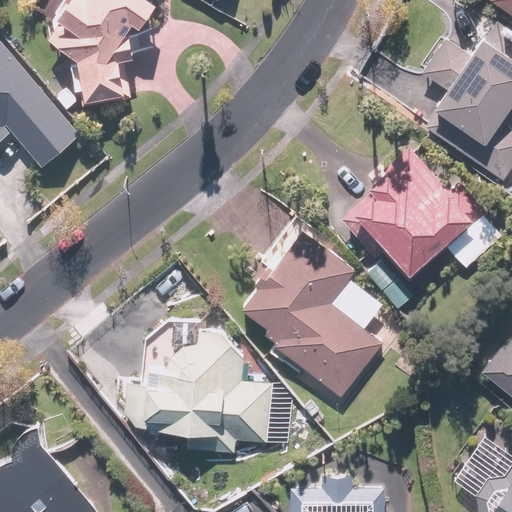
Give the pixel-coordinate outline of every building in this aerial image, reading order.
[(156,7),(146,0),(62,0),(49,20),(58,26),(46,42),(67,59),(79,108),(131,95),(123,63),(133,61),(126,36),(131,29),(137,33),(156,7)] [(511,0),(487,0),(511,16),(511,0)] [(445,90),(421,124),(504,183),(511,171),(511,123),(504,118),(511,106),(511,29),(496,18),(469,57),(444,39),(421,72),(445,90)] [(0,142),(10,134),(40,169),(79,136),(0,44),(0,142)] [(370,192),(339,219),(370,255),(378,248),(405,279),(443,246),(464,271),(503,238),(484,217),(487,214),(464,188),(456,196),(413,146),(387,168),(383,164),(361,182),(370,192)] [(511,171),(504,183),(498,192),(511,201),(511,171)] [(354,271),(301,230),(272,268),(268,266),(238,304),(267,326),(260,336),(339,397),(382,342),(365,328),(382,305),(348,279),(354,271)] [(410,293),(379,259),(363,272),(395,307),(410,293)] [(267,441),(271,381),(255,380),(256,364),(241,363),(242,356),(220,332),(197,330),(198,321),(166,319),(142,338),(140,378),(117,377),(115,396),(132,427),(143,427),(142,432),(186,434),(185,450),(233,453),(234,439),(267,441)] [(511,321),(473,367),(511,401),(511,321)] [(42,448),(40,425),(30,428),(21,434),(13,445),(10,460),(2,461),(0,462),(0,511),(97,511),(97,509),(42,448)] [(511,511),(511,459),(501,477),(491,471),(472,501),(479,506),(475,511),(511,511)] [(384,511),(385,480),(286,477),(284,511),(384,511)]
